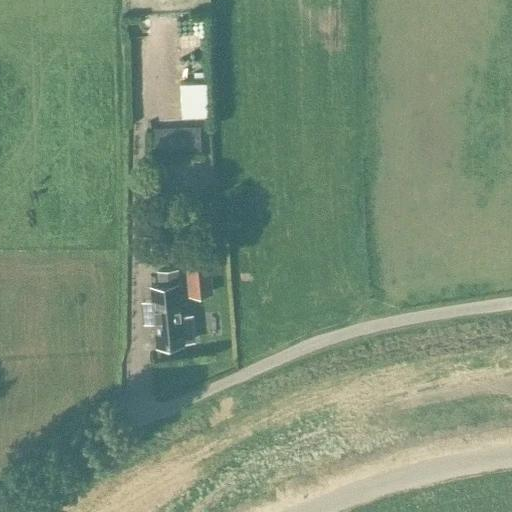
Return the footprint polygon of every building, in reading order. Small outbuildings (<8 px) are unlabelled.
[(182,113),(209,112),(208,77),(181,78),(182,113)] [(200,125),(151,128),(152,153),(202,150),(200,125)] [(207,229),(217,228),(215,208),(205,208),(207,229)] [(210,259),(185,261),(188,295),(213,293),(210,259)] [(141,300),(143,323),(154,322),(156,344),(196,340),(194,313),(182,314),(179,282),(178,272),(162,273),(163,283),(150,285),(152,299),(141,300)]
